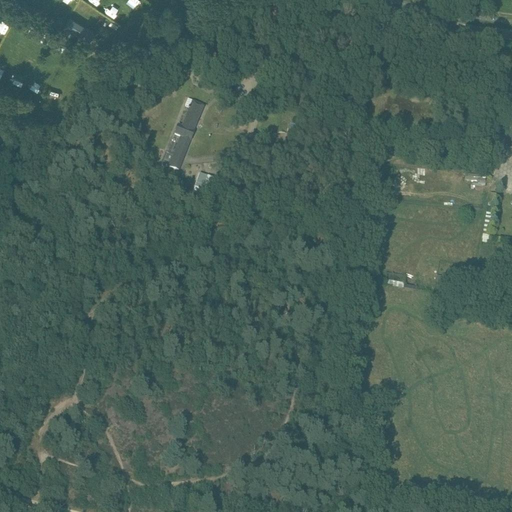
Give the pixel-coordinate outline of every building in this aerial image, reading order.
[(70,17),(61,31),(86,47),(95,32),(70,17)] [(50,97),(59,101),(62,93),(53,89),(50,97)] [(194,131),(204,107),(192,101),(181,125),(178,123),(174,134),(180,137),(168,166),(179,171),(195,131),(194,131)] [(99,105),(98,102),(86,104),(88,115),(100,113),(108,112),(107,103),(99,105)] [(290,123),(289,132),(289,133),(301,135),(303,125),(290,123)] [(283,160),(283,147),(263,146),(262,159),(283,160)] [(193,194),(207,199),(214,178),(208,175),(208,176),(199,173),(193,194)] [(178,186),(175,197),(184,200),(188,189),(178,186)] [(486,245),(492,246),(493,241),(488,241),(495,194),(490,194),(482,245),(483,245),(483,243),(486,244),(486,245)] [(374,264),(368,267),(377,280),(382,277),(374,264)] [(490,288),(500,278),(505,273),(500,267),(496,271),(490,277),(491,278),(485,283),(482,279),(478,282),(483,287),(486,284),(490,288)] [(404,286),(406,277),(387,274),(385,286),(404,289),(416,291),(416,287),(404,286)]
